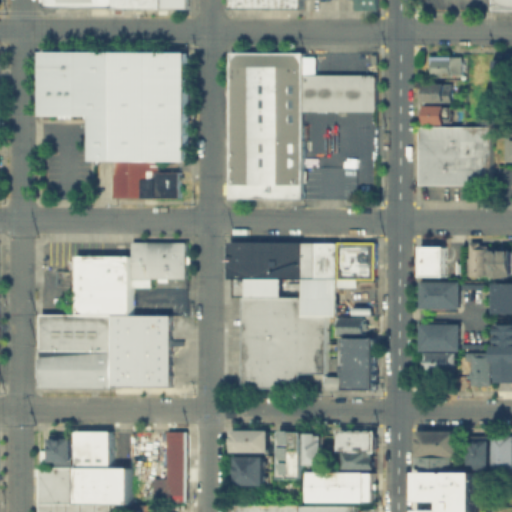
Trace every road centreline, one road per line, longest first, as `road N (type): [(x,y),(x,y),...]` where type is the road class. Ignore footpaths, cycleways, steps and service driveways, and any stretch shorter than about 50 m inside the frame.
road 1 (residential): [(0,28),(511,32)]
road 2 (residential): [(210,0),(206,511)]
road 3 (residential): [(19,0),(16,511)]
road 4 (secondary): [(400,0),(398,511)]
road 5 (residential): [(0,219),(511,221)]
road 6 (residential): [(0,409),(511,410)]
